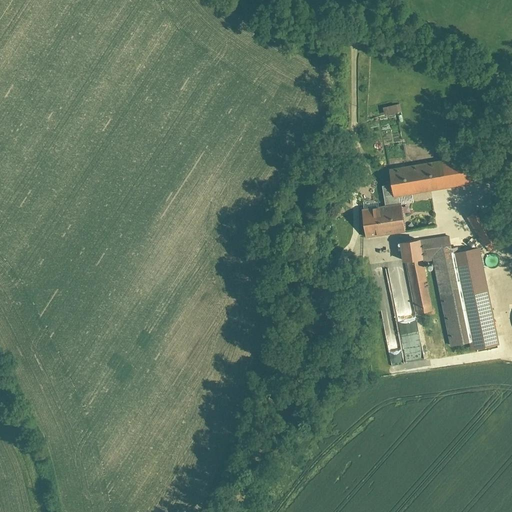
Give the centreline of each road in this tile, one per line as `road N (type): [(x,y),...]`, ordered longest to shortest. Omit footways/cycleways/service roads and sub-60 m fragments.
road 1 (residential): [(511,78),(437,46),(300,28),(240,0)]
road 2 (unknown): [(344,261),(234,511)]
